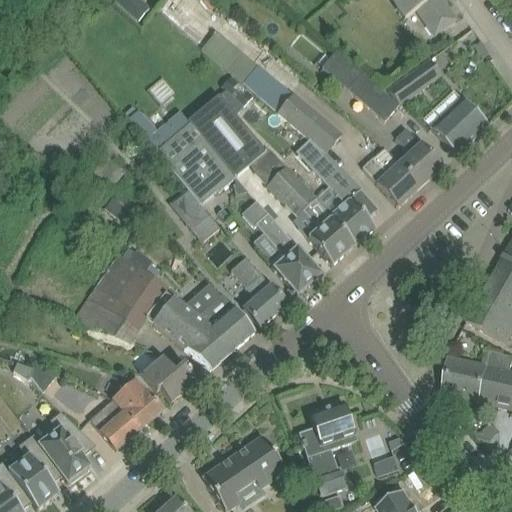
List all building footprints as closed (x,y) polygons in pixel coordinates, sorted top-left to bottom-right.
[(390,0),(405,20),(416,12),(434,37),(455,22),(439,0),(390,0)] [(141,3),(129,16),(138,24),(150,11),(141,3)] [(384,123),(398,107),(335,53),(321,70),(384,123)] [(428,61),(387,91),(398,107),(399,108),(440,78),(428,61)] [(229,79),(220,89),(229,95),(243,108),(252,97),(229,79)] [(293,98),(277,116),(308,143),(309,144),(326,158),(341,139),(293,98)] [(201,115),(190,126),(235,178),(248,168),(264,154),(219,99),(210,107),(201,115)] [(455,158),(487,128),(462,101),(431,132),(455,158)] [(138,113),(127,122),(140,137),(171,171),(188,193),(201,208),(217,194),(219,196),(234,183),(236,181),(235,178),(190,126),(179,114),(156,134),(138,113)] [(418,191),(442,170),(406,132),(396,142),(409,156),(397,168),(418,191)] [(309,144),(296,156),(309,170),(310,171),(324,186),(328,190),(316,201),(314,203),(329,219),(329,220),(354,249),(375,230),(367,222),(378,213),(365,198),(357,188),(326,158),(309,144)] [(397,211),(418,191),(397,168),(384,152),(362,172),(397,211)] [(103,161),(93,175),(113,189),(123,176),(103,161)] [(267,189),(266,189),(284,208),(296,220),(303,213),(319,231),(307,241),(331,269),(354,249),(329,220),(329,219),(314,203),(316,201),(312,197),(286,170),(267,189)] [(187,194),(172,206),(193,231),(204,244),(220,231),(200,209),(201,208),(188,193),(187,194)] [(114,201),(105,208),(114,219),(123,213),(114,201)] [(297,298),(320,278),(256,203),(241,217),(253,230),(256,227),(282,258),(272,267),(274,270),(273,271),(297,298)] [(511,245),(464,327),(497,348),(499,345),(502,346),(511,326),(511,245)] [(196,320),(165,295),(169,291),(121,257),(71,328),(128,348),(147,321),(155,328),(155,329),(210,374),(230,356),(198,318),(196,320)] [(259,331),(286,308),(246,261),(232,274),(255,302),(243,312),(259,331)] [(198,317),(219,298),(205,284),(185,303),(198,317)] [(233,310),(222,297),(198,318),(230,356),(254,336),(241,320),(233,310)] [(449,360),(442,397),(511,412),(511,374),(509,374),(511,363),(511,358),(484,353),(481,368),(449,360)] [(148,369),(140,376),(144,380),(156,395),(159,393),(170,406),(197,384),(184,368),(174,376),(162,361),(150,371),(148,369)] [(16,365),(13,374),(28,383),(32,380),(43,394),(56,378),(16,365)] [(115,401),(113,404),(123,416),(139,433),(162,413),(149,398),(136,383),(135,384),(129,389),(123,386),(115,401)] [(116,453),(139,433),(123,416),(113,404),(90,423),(116,453)] [(314,432),(299,437),(302,444),(301,445),(303,450),(304,450),(314,481),(320,499),(345,491),(339,473),(336,473),(329,452),(356,443),(354,438),(355,438),(343,405),(309,417),(314,432)] [(39,446),(38,447),(62,479),(67,486),(70,484),(71,485),(81,478),(80,476),(89,469),(82,460),(95,449),(60,416),(50,424),(57,433),(39,446)] [(488,451),(500,442),(489,429),(478,439),(488,451)] [(8,473),(7,474),(31,506),(35,511),(37,511),(58,496),(51,487),(62,479),(38,447),(39,446),(33,438),(19,449),(24,457),(26,459),(8,473)] [(232,459),(202,480),(215,499),(223,511),(229,511),(236,508),(239,506),(234,498),(254,485),(259,492),(261,491),(285,474),(273,456),(261,439),(232,459)] [(400,442),(389,446),(392,454),(393,454),(405,447),(404,446),(400,442)] [(0,511),(22,511),(31,506),(7,474),(8,473),(6,471),(2,465),(0,467),(0,511)] [(376,511),(415,511),(414,509),(413,510),(404,495),(400,497),(397,493),(377,505),(380,509),(376,511)] [(339,498),(324,503),(326,511),(336,511),(343,510),(339,498)] [(185,511),(175,501),(162,511),(185,511)]
